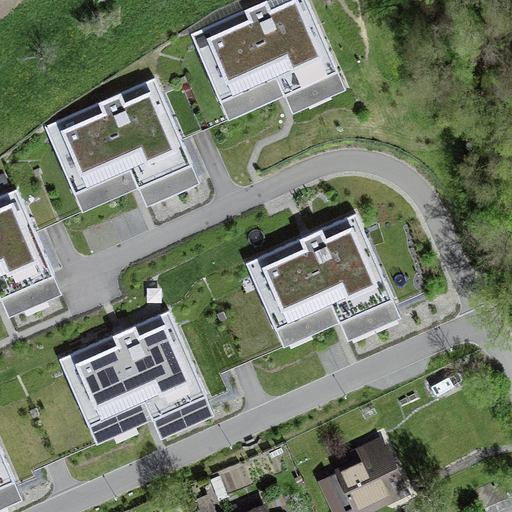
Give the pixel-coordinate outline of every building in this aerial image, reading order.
[(306,0),(267,0),(191,34),(220,100),(276,76),(284,94),(302,86),(308,100),(343,84),(306,0)] [(74,192),(130,168),(138,186),(156,178),(162,192),(197,176),(155,78),(45,126),(74,192)] [(0,297),(18,289),(24,303),(59,287),(17,188),(0,195),(0,297)] [(356,212),(246,261),(276,328),(331,303),(339,321),(357,313),(363,327),(399,311),(356,212)] [(177,424),(212,408),(169,309),(59,358),(89,424),(144,400),(152,418),(170,410),(177,424)] [(364,511),(411,491),(390,444),(324,474),(341,511),(364,511)] [(0,502),(20,493),(0,447),(0,502)] [(511,500),(502,477),(476,489),(485,511),(491,511),(511,503),(511,500)] [(275,511),(270,501),(246,511),(275,511)]
